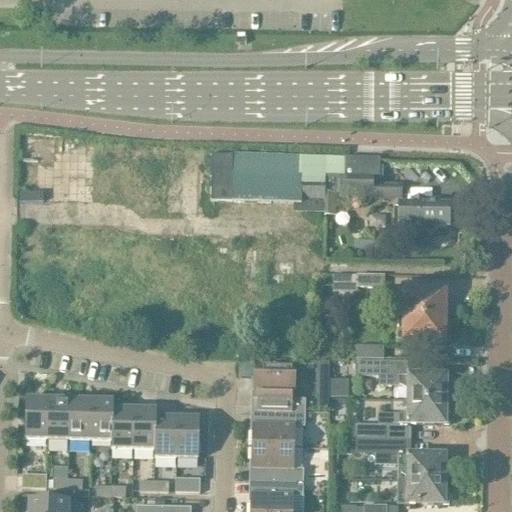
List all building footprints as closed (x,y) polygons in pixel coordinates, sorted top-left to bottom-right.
[(235,45),(246,45),(245,35),(235,35),(235,45)] [(232,157),(210,157),(210,203),(301,206),(300,215),(323,215),(323,200),(324,192),(339,192),(339,177),(344,177),(344,160),(232,157)] [(339,192),(339,197),(347,197),(371,198),(371,200),(400,201),(400,187),(381,187),(381,177),(378,177),(378,161),(348,161),(345,160),(344,160),(344,177),(339,177),(339,192)] [(398,210),(392,209),(391,236),(392,236),(398,240),(406,240),(412,236),(416,237),(422,243),(428,238),(434,238),(433,230),(447,231),(447,208),(434,208),(434,202),(411,202),(411,205),(410,205),(410,207),(398,207),(398,210)] [(384,291),(384,278),(356,277),(356,290),(384,291)] [(396,320),(443,321),(443,319),(445,317),(445,310),(443,307),(443,297),(415,296),(415,291),(397,291),(396,320)] [(443,324),(443,321),(396,320),(396,344),(442,345),(442,336),(445,334),(445,326),(443,324)] [(355,361),(383,361),(383,349),(355,348),(355,361)] [(449,404),(450,381),(407,380),(408,366),(355,365),(355,379),(388,380),(400,380),(400,389),(409,390),(409,403),(449,404)] [(256,414),(304,415),(305,402),(294,401),(294,380),(293,380),(293,369),(263,368),(263,379),(253,379),(253,402),(256,402),(256,414)] [(25,412),(24,442),(34,442),(46,442),(47,402),(35,402),(25,402),(25,412)] [(68,443),(69,403),(47,402),(46,442),(68,443)] [(90,443),(91,403),(69,403),(68,443),(90,443)] [(113,404),(112,404),(91,403),(90,443),(111,444),(112,412),(113,412),(113,404)] [(377,428),(353,427),(353,442),(410,443),(410,427),(449,428),(449,404),(409,403),(409,418),(377,417),(377,428)] [(133,412),(113,412),(112,412),(111,444),(110,452),(132,452),(133,412)] [(156,413),(155,413),(133,412),(132,452),(145,453),(154,453),(155,421),(156,421),(156,413)] [(304,429),(304,415),(256,414),(256,427),(252,427),(251,449),(293,450),(293,429),(304,429)] [(176,421),(156,421),(155,421),(154,453),(154,461),(175,461),(176,421)] [(176,421),(175,461),(198,462),(199,422),(176,421)] [(410,459),(410,443),(353,442),(353,457),(386,457),(399,460),(398,483),(448,484),(448,459),(410,459)] [(292,471),(293,450),(251,449),(251,471),(254,471),(254,484),(303,485),(303,479),(303,471),(292,471)] [(33,492),(33,478),(22,477),(21,491),(33,492)] [(45,492),(46,478),(33,478),(33,492),(45,492)] [(302,491),(315,491),(315,479),(303,479),(303,485),(302,491)] [(199,496),(199,495),(199,482),(175,481),(175,495),(199,496)] [(67,492),(67,482),(53,482),(53,492),(67,492)] [(82,493),(82,492),(82,483),(67,482),(67,492),(82,493)] [(447,508),(448,484),(398,483),(398,484),(408,484),(408,494),(399,497),(398,507),(447,508)] [(153,495),(153,484),(139,484),(139,494),(153,495)] [(168,495),(168,485),(153,484),(153,495),(168,495)] [(302,499),(302,491),(303,485),(254,484),(254,496),(250,496),(249,511),(291,511),(291,499),(302,499)] [(110,500),(110,489),(96,489),(96,499),(110,500)] [(110,500),(124,500),(125,500),(125,490),(110,489),(110,500)] [(27,511),(67,511),(68,503),(63,503),(63,499),(37,499),(37,503),(28,502),(27,511)]
